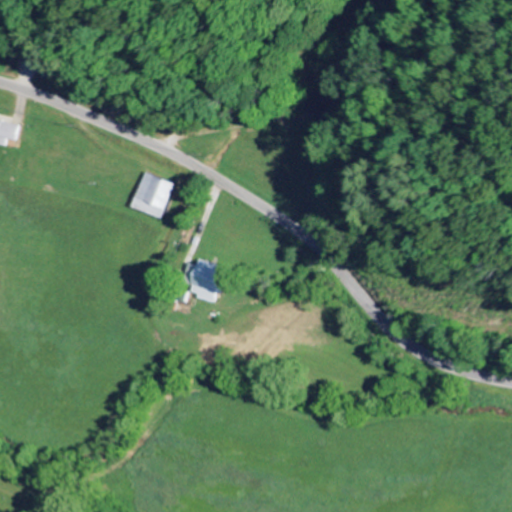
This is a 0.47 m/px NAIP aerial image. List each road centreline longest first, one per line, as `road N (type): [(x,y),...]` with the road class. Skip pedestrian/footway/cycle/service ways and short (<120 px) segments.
road 1 (secondary): [(0,87),(215,175),(299,239),(415,347),(511,381)]
road 2 (residential): [(90,120),(98,133),(166,164),(180,180),(165,253),(160,405),(141,437),(85,481),(38,489),(0,482)]
